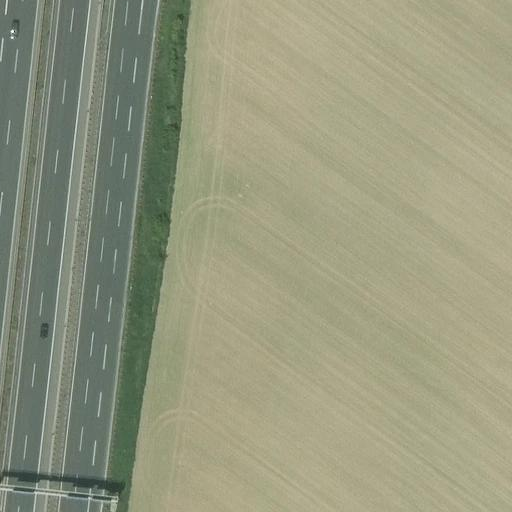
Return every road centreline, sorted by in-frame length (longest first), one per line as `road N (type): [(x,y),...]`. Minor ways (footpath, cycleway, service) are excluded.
road 1 (motorway): [(17,511),(73,0)]
road 2 (motorway): [(75,511),(130,40)]
road 3 (motorway): [(20,0),(0,198)]
